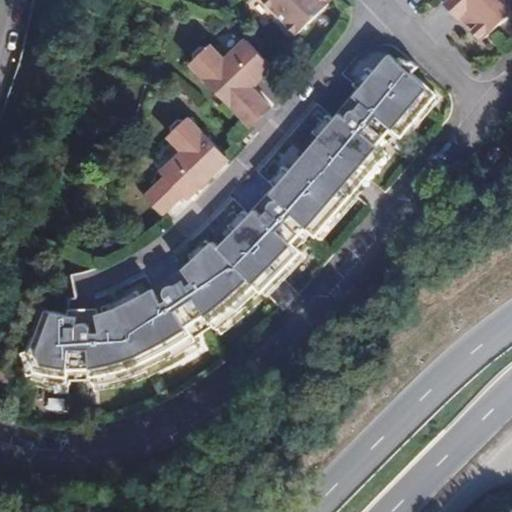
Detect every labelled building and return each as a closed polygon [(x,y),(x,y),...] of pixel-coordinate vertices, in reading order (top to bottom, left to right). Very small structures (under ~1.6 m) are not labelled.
[(268,0),(300,33),(336,0),(268,0)] [(511,0),(449,0),(447,2),(485,41),(490,40),(511,19),(511,0)] [(196,62),(255,125),(275,108),(257,87),(266,80),(263,76),(275,66),(250,38),(228,58),(216,44),(211,47),(205,46),(198,52),(197,54),(198,60),(196,62)] [(50,316),(27,384),(35,385),(54,388),(69,388),(69,376),(93,376),(92,391),(100,390),(123,384),(144,376),(166,364),(185,352),(198,341),(190,331),(207,318),(215,329),(230,317),(254,295),(271,278),(298,247),(287,237),(303,221),(313,230),(386,148),(376,139),(390,123),(400,131),(437,91),(412,70),(397,57),(390,50),(374,66),(369,62),(353,79),(357,82),(351,89),(361,97),(355,104),(350,103),(344,98),(331,112),(327,109),(312,126),(318,131),(288,166),(282,160),(268,175),(271,179),(260,191),(265,196),(266,204),(260,210),(251,201),(245,207),(241,203),(227,219),(233,225),(215,242),(211,238),(179,266),(177,263),(166,272),(173,281),(164,287),(158,279),(146,285),(149,289),(116,309),(106,315),(99,317),(84,318),(85,312),(68,312),(68,318),(50,316)] [(419,62),(415,58),(401,53),(397,57),(412,70),(419,62)] [(355,104),(361,97),(351,89),(344,98),(350,103),(355,104)] [(168,172),(146,192),(164,211),(186,192),(190,196),(201,185),(204,187),(212,180),(209,177),(231,157),(192,114),(188,118),(185,117),(181,117),(175,123),(174,126),(174,131),(171,133),(186,148),(164,168),(168,172)] [(494,143),(484,154),(492,161),(502,149),(494,143)] [(266,204),(265,196),(260,191),(251,201),(260,210),(266,204)] [(173,281),(166,272),(158,279),(164,287),(173,281)]
